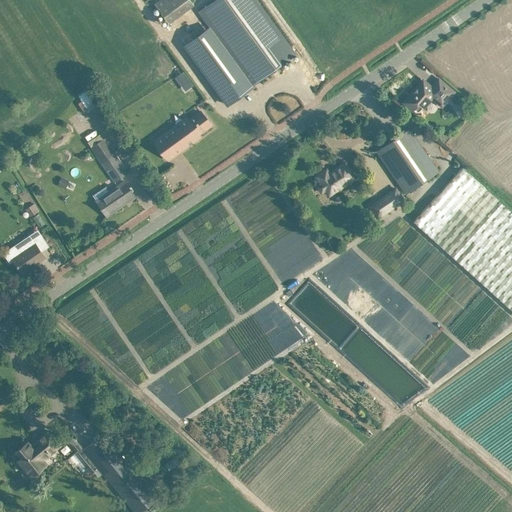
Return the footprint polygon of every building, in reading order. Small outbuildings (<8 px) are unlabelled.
[(257,0),(213,0),(198,12),(215,36),(244,76),(231,85),(239,95),(251,86),(292,57),(297,53),(257,0)] [(183,72),(176,77),(179,82),(186,76),(183,72)] [(442,105),(453,92),(439,79),(431,88),(423,80),(404,102),(415,111),(416,112),(417,112),(418,112),(419,111),(420,111),(432,97),(442,105)] [(88,106),(100,99),(96,92),(83,99),(88,106)] [(464,102),(460,106),(468,112),(471,108),(464,102)] [(175,126),(155,140),(168,159),(188,145),(187,143),(191,140),(192,141),(199,137),(197,134),(210,125),(201,111),(187,121),(186,119),(179,123),(181,126),(177,129),(175,126)] [(229,121),(195,147),(206,160),(244,131),(245,133),(253,127),(250,122),(253,119),(247,111),(231,124),(229,121)] [(438,171),(415,137),(409,129),(376,151),(405,193),(438,171)] [(438,138),(444,143),(449,136),(444,132),(443,134),(442,133),(438,138)] [(103,139),(91,146),(100,160),(108,173),(114,181),(127,172),(122,164),(110,146),(109,148),(103,139)] [(326,169),(315,176),(321,184),(317,186),(321,192),(325,190),(329,196),(355,177),(345,162),(329,173),(326,169)] [(511,310),(511,211),(462,167),(413,222),(511,310)] [(61,177),(58,185),(63,187),(66,179),(61,177)] [(106,216),(107,215),(118,208),(135,196),(125,181),(96,201),(101,207),(100,208),(101,209),(102,209),(106,216)] [(403,199),(395,187),(388,192),(396,204),(403,199)] [(384,212),(377,200),(369,205),(377,217),(384,212)] [(34,203),(28,207),(33,214),(39,210),(40,209),(35,203),(34,203)] [(22,273),(45,257),(39,249),(30,236),(22,241),(27,248),(12,258),(16,265),(22,273)] [(32,447),(28,442),(14,455),(30,474),(40,466),(42,469),(46,464),(43,461),(62,445),(49,431),(39,440),(41,442),(32,447)] [(83,448),(79,451),(97,476),(102,472),(135,511),(140,511),(153,502),(159,497),(104,431),(83,448)] [(72,450),(79,444),(74,439),(68,445),(72,450)]
